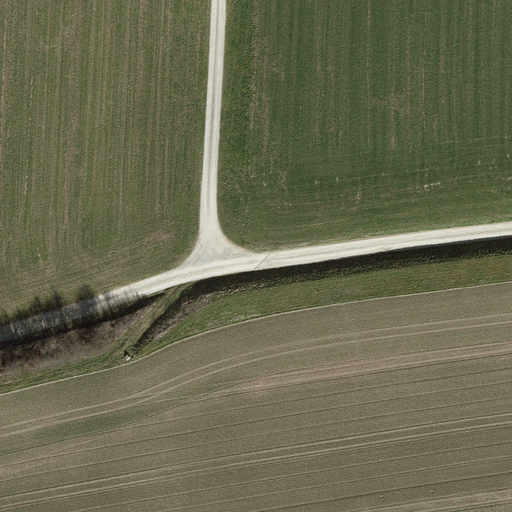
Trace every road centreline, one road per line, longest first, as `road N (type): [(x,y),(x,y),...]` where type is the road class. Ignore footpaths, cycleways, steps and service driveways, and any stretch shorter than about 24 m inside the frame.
road 1 (track): [(0,332),(204,266),(511,235)]
road 2 (track): [(204,266),(218,0)]
